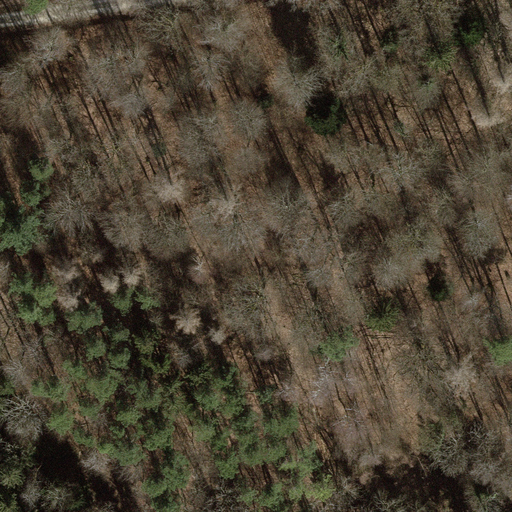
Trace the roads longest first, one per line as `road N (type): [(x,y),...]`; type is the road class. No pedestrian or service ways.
road 1 (track): [(0,339),(127,498),(153,511)]
road 2 (track): [(153,0),(0,26)]
